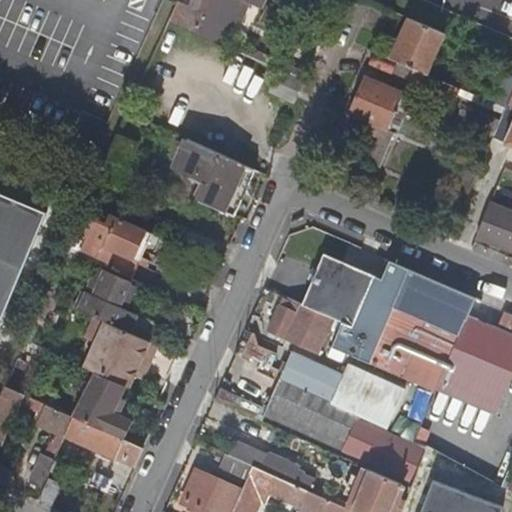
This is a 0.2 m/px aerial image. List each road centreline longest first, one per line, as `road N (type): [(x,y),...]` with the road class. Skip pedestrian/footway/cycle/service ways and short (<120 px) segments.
road 1 (residential): [(279,185),(136,511)]
road 2 (residential): [(279,185),(511,283)]
road 3 (residential): [(361,0),(279,185)]
